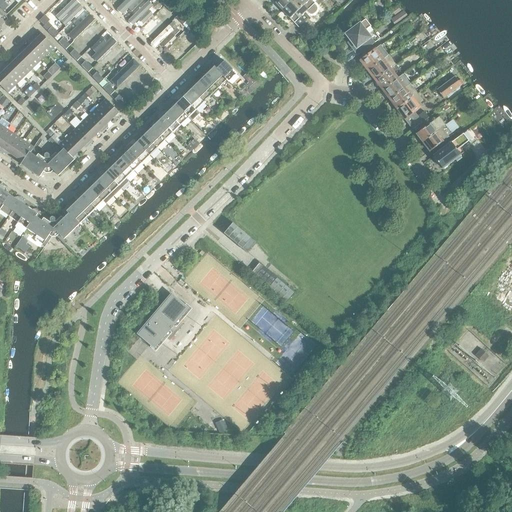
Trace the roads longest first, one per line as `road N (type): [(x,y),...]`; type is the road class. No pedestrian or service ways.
road 1 (secondary): [(108,465),(371,480),(450,456),(511,396)]
road 2 (secondary): [(511,385),(466,433),(400,461),(333,466),(109,448)]
road 3 (residential): [(88,431),(105,323),(118,295),(319,88)]
road 4 (residential): [(0,168),(57,197),(171,82)]
road 5 (residential): [(443,209),(356,92),(319,88)]
